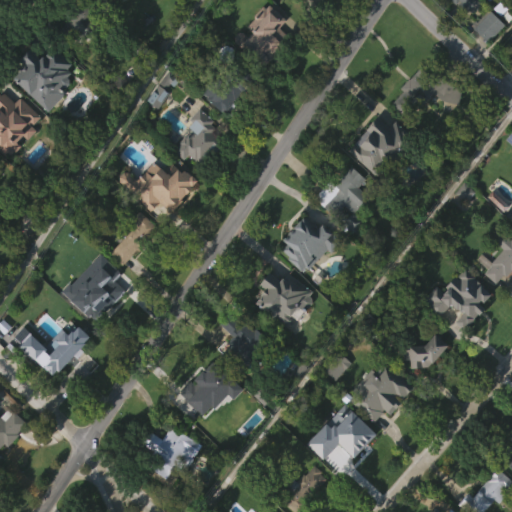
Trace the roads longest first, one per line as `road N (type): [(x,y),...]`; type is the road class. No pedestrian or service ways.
road 1 (tertiary): [(45,511),(385,0)]
road 2 (residential): [(0,365),(148,511)]
road 3 (residential): [(380,511),(511,359)]
road 4 (tertiary): [(511,99),(407,0)]
